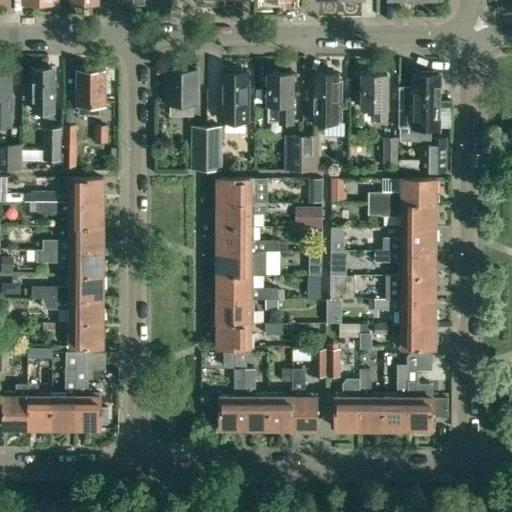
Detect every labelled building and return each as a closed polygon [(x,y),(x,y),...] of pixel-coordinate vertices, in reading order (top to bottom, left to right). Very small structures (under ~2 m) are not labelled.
[(23,99),(33,99),(35,99),(34,110),(53,110),(54,99),(55,99),(55,68),(33,67),(33,80),(23,80),(23,99)] [(167,69),(167,102),(171,102),(171,115),(193,115),(194,102),(197,103),(198,69),(167,69)] [(0,70),(0,125),(10,126),(11,70),(0,70)] [(79,71),(79,113),(100,113),(100,104),(103,104),(103,71),(79,71)] [(223,72),(223,104),(225,104),(225,113),(225,121),(247,122),(247,104),(248,104),(248,72),(223,72)] [(292,121),(292,116),(292,104),(294,103),(294,72),(269,72),(268,120),(292,121)] [(343,103),(339,103),(339,73),(315,73),(315,121),(343,121),(343,103)] [(363,74),(362,107),(375,107),(375,120),(386,120),(386,107),(388,107),(389,74),(363,74)] [(439,127),(439,117),(439,106),(440,105),(440,74),(415,74),(414,85),(399,85),(399,127),(439,127)] [(64,124),(64,144),(76,144),(76,124),(64,124)] [(107,125),(95,125),(95,141),(107,141),(107,125)] [(43,127),(43,159),(60,160),(61,127),(43,127)] [(209,169),(209,127),(196,127),(195,169),(209,169)] [(209,127),(209,169),(222,169),(222,127),(209,127)] [(303,169),(303,132),(287,132),(287,169),(303,169)] [(303,132),(303,169),(321,169),(321,132),(303,132)] [(384,136),(384,167),(397,167),(397,136),(384,136)] [(446,136),(433,136),(433,145),(433,169),(445,170),(446,136)] [(21,143),(0,143),(0,167),(21,168),(21,143)] [(433,169),(433,145),(421,145),(421,169),(433,169)] [(72,202),(103,202),(103,176),(69,177),(69,191),(72,191),(72,202)] [(219,201),(251,202),(251,191),(255,191),(254,178),(219,177),(219,201)] [(332,177),(331,202),(346,202),(347,191),(344,191),(344,177),(332,177)] [(321,201),(321,178),(308,178),(308,201),(321,201)] [(371,202),(435,202),(434,178),(399,178),(399,192),(368,192),(368,202),(371,202)] [(103,226),(103,202),(72,202),(40,201),(40,212),(68,212),(69,227),(103,226)] [(251,202),(219,201),(219,225),(254,226),(254,212),(267,212),(267,202),(266,202),(251,202)] [(399,226),(435,226),(435,202),(371,202),(368,202),(368,214),(380,214),(381,216),(384,216),(399,216),(399,226)] [(307,207),(307,226),(321,226),(321,207),(307,207)] [(254,226),(219,225),(219,249),(267,249),(287,249),(287,244),(283,241),(279,241),(279,239),(254,239),(254,226)] [(72,249),(103,249),(103,226),(69,227),(69,239),(43,239),(43,249),(72,249)] [(344,250),(344,226),(331,226),(331,250),(344,250)] [(435,252),(435,226),(399,226),(399,240),(383,239),(383,250),(435,252)] [(69,274),(103,274),(103,249),(72,249),(43,249),(37,249),(37,261),(68,261),(69,274)] [(267,249),(219,249),(218,273),(254,274),(267,274),(266,260),(267,249)] [(399,261),(399,274),(435,274),(435,252),(383,250),(377,250),(377,260),(399,261)] [(321,274),(322,251),(309,251),(308,274),(321,274)] [(218,297),(250,298),(250,287),(254,287),(254,274),(218,273),(218,297)] [(331,298),(344,298),(345,274),(332,273),(331,298)] [(44,296),(103,297),(103,274),(69,274),(69,287),(33,287),(33,296),(44,296)] [(386,298),(402,298),(435,298),(435,274),(399,274),(385,274),(386,298)] [(266,288),(266,308),(279,308),(279,287),(266,288)] [(69,321),(72,321),(103,322),(103,297),(44,296),(44,308),(69,308),(69,321)] [(218,321),(251,323),(251,322),(254,322),(254,308),(250,308),(250,298),(218,297),(218,321)] [(402,322),(435,322),(435,298),(402,298),(403,308),(399,309),(399,322),(402,322)] [(387,299),(375,299),(375,309),(387,308),(387,299)] [(44,321),(44,331),(57,331),(57,321),(44,321)] [(103,322),(72,321),(72,331),(68,331),(69,345),(76,345),(103,345),(103,322)] [(218,321),(218,345),(246,346),(254,346),(254,334),(251,334),(251,323),(218,321)] [(435,322),(402,322),(403,332),(399,332),(399,346),(434,346),(435,322)] [(283,323),(266,323),(266,334),(283,334),(283,323)] [(387,323),(374,323),(374,334),(387,334),(387,323)] [(51,346),(28,346),(28,356),(51,356),(51,346)] [(0,347),(0,368),(12,369),(12,347),(0,347)] [(314,375),(328,375),(328,347),(310,347),(310,348),(292,348),(292,360),(314,360),(314,375)] [(328,347),(328,375),(342,375),(342,347),(328,347)] [(52,427),(76,427),(76,351),(66,351),(66,391),(52,391),(52,427)] [(86,351),(76,351),(76,427),(100,427),(100,422),(108,422),(108,406),(100,406),(100,391),(88,391),(88,378),(86,378),(86,351)] [(220,427),(244,427),(245,351),(235,351),(235,368),(233,368),(233,392),(220,391),(220,427)] [(235,368),(235,351),(224,351),(224,368),(233,368),(235,368)] [(247,351),(245,351),(244,427),(269,427),(269,391),(255,391),(255,367),(247,367),(247,351)] [(408,380),(409,395),(409,427),(432,427),(432,382),(418,382),(419,368),(429,367),(429,355),(408,355),(408,367),(408,380)] [(18,379),(28,379),(28,367),(18,367),(18,379)] [(28,427),(52,427),(52,391),(38,391),(38,379),(38,367),(28,367),(28,379),(28,383),(28,427)] [(294,380),(294,367),(283,367),(283,380),(294,380)] [(294,367),(294,380),(294,395),(294,427),(301,427),(301,432),(315,432),(315,427),(318,427),(317,392),(305,392),(305,367),(303,367),(294,367)] [(360,427),(384,427),(384,392),(371,392),(371,380),(370,380),(370,367),(360,367),(360,378),(360,427)] [(397,392),(384,392),(384,427),(409,427),(409,395),(408,380),(408,367),(398,367),(398,380),(397,380),(397,392)] [(360,427),(360,378),(346,378),(342,382),(342,391),(335,391),(335,427),(360,427)] [(3,426),(28,427),(28,383),(16,383),(16,391),(3,391),(3,426)] [(282,392),(269,391),(269,427),(294,427),(294,395),(282,394),(282,392)]
